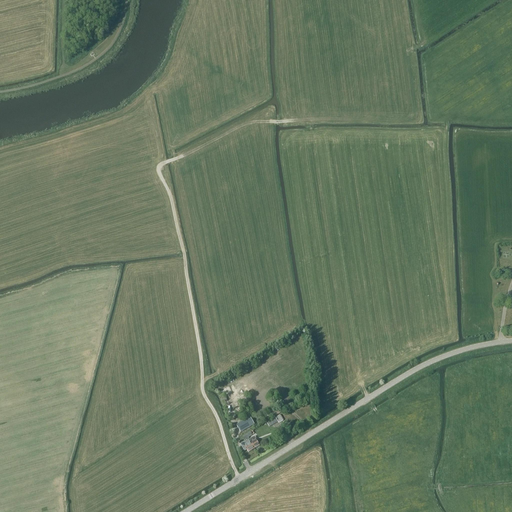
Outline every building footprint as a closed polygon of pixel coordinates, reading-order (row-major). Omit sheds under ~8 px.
[(226,388),(219,391),(222,397),(229,394),(228,393),(226,388)] [(275,418),(266,423),(269,427),(278,422),(275,418)] [(254,421),(253,420),(248,419),(246,420),(246,419),(243,421),(242,419),(236,423),(237,425),(236,425),(241,433),(248,428),(249,429),(251,428),(250,427),(255,424),(254,421)] [(249,440),(250,442),(254,448),(260,445),(256,439),(255,439),(254,437),(249,440)] [(254,448),(250,442),(245,445),(249,452),(254,448)]
